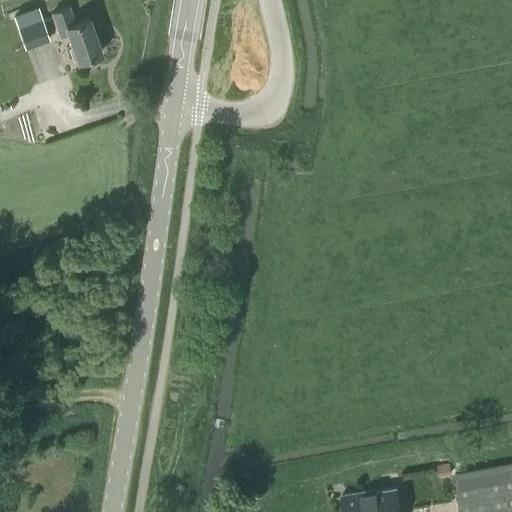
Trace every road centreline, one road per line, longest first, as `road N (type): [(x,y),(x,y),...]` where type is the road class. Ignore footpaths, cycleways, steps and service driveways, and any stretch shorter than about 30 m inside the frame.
road 1 (tertiary): [(113,511),(174,110)]
road 2 (unclassified): [(174,110),(252,116),(277,100),(283,66),(270,0)]
road 3 (track): [(133,391),(0,405)]
